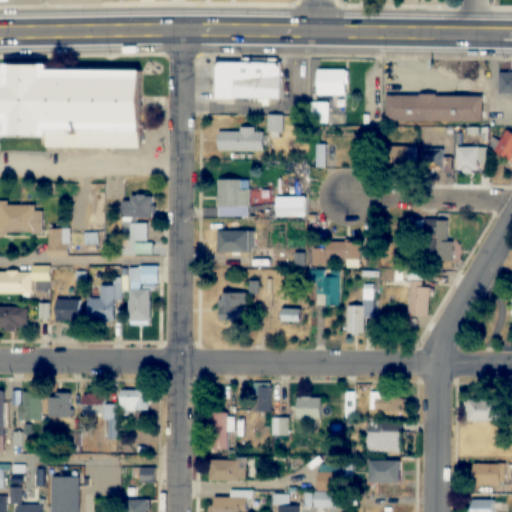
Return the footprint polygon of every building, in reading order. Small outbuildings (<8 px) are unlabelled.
[(217,63),(282,63),(283,99),(218,99),(217,63)] [(318,94),(318,69),(348,69),(347,95),(318,94)] [(0,72),(35,72),(35,78),(128,78),(128,155),(36,155),(36,145),(0,145),(0,72)] [(511,93),(501,93),(501,73),(511,73),(511,93)] [(422,91),(422,88),(435,88),(435,91),(487,92),(486,117),(388,117),(388,91),(422,91)] [(309,122),(308,103),(330,102),(331,121),(309,122)] [(283,117),(269,117),(269,129),(283,129),(283,117)] [(226,131),(226,153),(265,153),(265,131),(226,131)] [(496,151),(507,131),(511,134),(511,157),(511,159),(496,151)] [(318,168),(318,146),(327,146),(327,168),(318,168)] [(458,169),(459,147),(488,148),(487,170),(458,169)] [(388,148),(388,169),(417,169),(417,148),(388,148)] [(422,165),(423,150),(443,151),(443,166),(422,165)] [(250,217),(250,180),(219,180),(219,217),(250,217)] [(153,196),(132,196),(132,202),(124,202),(124,219),(153,219),(153,196)] [(307,215),(278,215),(278,198),(307,198),(307,215)] [(0,242),(27,242),(27,219),(21,219),(21,213),(0,213),(0,242)] [(434,221),(434,264),(455,264),(455,241),(450,241),(450,221),(434,221)] [(70,244),(63,244),(63,229),(50,229),(50,259),(70,259),(70,244)] [(219,231),(219,252),(255,252),(255,231),(219,231)] [(343,260),(343,258),(328,257),(328,262),(314,261),(315,247),(326,248),(327,241),(345,242),(345,244),(361,244),(361,261),(343,260)] [(260,261),(273,260),(272,250),(260,250),(260,261)] [(130,267),(131,325),(151,325),(151,286),(159,286),(159,267),(130,267)] [(340,270),(324,270),(324,305),(340,305),(340,270)] [(33,272),(0,272),(0,294),(33,294),(33,272)] [(431,287),(423,287),(423,281),(411,281),(411,315),(431,315),(431,287)] [(89,299),(89,322),(116,323),(117,285),(102,285),(102,300),(89,299)] [(250,291),(220,292),(220,321),(250,321),(250,291)] [(349,306),(348,333),(365,333),(365,316),(375,316),(376,294),(365,293),(365,306),(349,306)] [(56,321),(80,321),(80,299),(56,299),(56,321)] [(28,308),(0,307),(0,330),(28,330),(28,308)] [(301,322),(301,309),(282,309),(282,322),(301,322)] [(272,384),(256,384),(256,411),(272,411),(272,384)] [(121,410),(151,410),(151,390),(121,390),(121,410)] [(42,392),(22,392),(22,419),(42,419),(42,392)] [(357,392),(346,392),(346,418),(357,418),(357,392)] [(401,411),(401,393),(372,392),(372,410),(401,411)] [(72,418),(72,393),(50,393),(50,418),(72,418)] [(107,393),(83,393),(83,414),(107,414),(107,393)] [(297,419),(322,419),(322,397),(297,397),(297,419)] [(468,420),(468,399),(500,399),(500,420),(468,420)] [(229,449),(229,413),(212,413),(212,449),(229,449)] [(290,418),(274,418),(274,440),(290,440),(290,418)] [(402,422),(368,422),(368,452),(402,452),(402,422)] [(211,460),(211,481),(247,481),(247,460),(211,460)] [(401,461),(369,460),(369,482),(401,483),(401,461)] [(471,487),(471,464),(499,464),(499,487),(471,487)] [(224,467),(224,488),(194,488),(194,467),(224,467)] [(156,468),(141,468),(141,482),(156,482),(156,468)] [(318,490),(316,490),(316,507),(342,508),(342,471),(319,471),(318,490)] [(80,473),(55,473),(55,499),(80,499),(80,473)] [(12,502),(22,502),(22,488),(12,488),(12,502)] [(99,511),(116,511),(116,490),(99,490),(99,511)] [(210,511),(249,511),(250,491),(232,491),(232,497),(211,497),(210,511)] [(7,511),(8,496),(0,495),(0,511),(7,511)] [(470,511),(470,499),(494,500),(494,511),(470,511)] [(126,500),(126,511),(149,511),(149,500),(126,500)]
